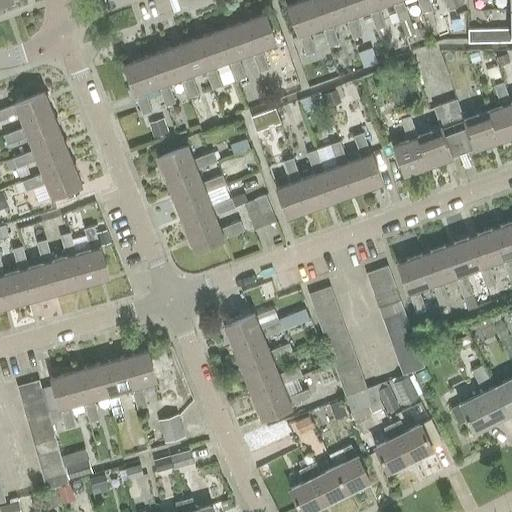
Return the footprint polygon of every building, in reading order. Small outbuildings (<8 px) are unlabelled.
[(308,30),(321,26),(311,0),(294,0),(287,3),(298,34),(306,54),(315,50),(308,30)] [(331,22),(344,17),(337,0),(311,0),(321,26),(322,25),(329,46),(339,42),(331,22)] [(355,13),(367,9),(363,0),(337,0),(344,17),(345,17),(352,37),(362,33),(355,13)] [(378,5),(390,0),(363,0),(367,9),(368,8),(376,28),(386,25),(378,5)] [(390,0),(391,0),(399,20),(409,16),(402,0),(390,0)] [(418,0),(423,11),(432,8),(429,0),(418,0)] [(444,0),(448,10),(462,5),(459,0),(444,0)] [(239,20),(250,51),(251,51),(258,71),(268,67),(261,47),(274,42),(276,42),(274,36),(265,11),(239,20)] [(238,56),(250,51),(239,20),(215,29),(226,60),(228,59),(235,79),(245,76),(238,56)] [(214,64),(226,60),(215,29),(192,37),(203,68),(204,68),(212,88),(222,84),(214,64)] [(510,43),(510,39),(509,29),(467,30),(467,44),(510,43)] [(378,36),(383,47),(393,43),(389,32),(378,36)] [(191,72),(203,68),(192,37),(169,46),(180,76),(181,76),(188,96),(198,93),(191,72)] [(168,81),(180,76),(169,46),(146,54),(157,85),(158,85),(165,105),(175,101),(168,81)] [(144,90),(157,85),(146,54),(123,63),(134,93),(142,113),(152,110),(144,90)] [(511,136),(511,107),(510,102),(503,82),(493,86),(500,106),(486,111),(497,142),(511,136)] [(327,106),(339,102),(334,89),(322,93),(327,106)] [(23,126),(53,114),(44,90),(13,103),(14,103),(0,108),(0,119),(17,113),(23,126)] [(405,104),(409,115),(427,109),(423,97),(405,104)] [(417,136),(427,167),(497,142),(486,111),(463,119),(456,99),(433,108),(440,128),(417,136)] [(399,119),(409,115),(405,104),(395,107),(399,119)] [(250,117),(254,128),(266,123),(262,112),(250,117)] [(32,149),(62,137),(53,114),(23,126),(3,134),(7,144),(27,136),(32,149)] [(427,167),(417,136),(409,116),(400,120),(407,140),(392,145),(404,176),(427,167)] [(167,133),(162,118),(147,123),(152,139),(167,133)] [(347,160),(358,191),(382,182),(371,151),(370,151),(363,131),(353,135),(361,155),(347,160)] [(12,158),(16,167),(36,159),(41,171),(71,159),(62,137),(32,149),(12,158)] [(245,139),(229,145),(233,155),(248,149),(245,139)] [(358,191),(347,160),(340,139),(330,143),(337,163),(324,168),(335,199),(358,191)] [(166,180),(197,168),(217,160),(213,150),(193,158),(187,144),(157,156),(166,180)] [(335,199),(324,168),(316,148),(306,151),(314,172),(300,177),(312,208),(335,199)] [(312,208),(300,177),(293,157),(283,160),(291,180),(276,186),(287,217),(312,208)] [(41,172),(21,180),(25,190),(45,182),(51,197),(82,185),(71,159),(41,171),(41,172)] [(175,203),(206,191),(226,183),(222,174),(202,181),(197,168),(166,180),(175,203)] [(184,226),(215,214),(235,206),(231,197),(211,204),(206,191),(175,203),(184,226)] [(274,220),(264,193),(242,202),(252,228),(274,220)] [(215,214),(184,226),(194,250),(224,238),(224,237),(244,229),(240,220),(220,228),(215,214)] [(511,258),(511,256),(511,221),(491,229),(502,260),(501,260),(509,280),(511,278),(511,258)] [(76,252),(83,284),(109,277),(100,245),(100,246),(94,225),(84,228),(89,248),(76,252)] [(488,265),(501,260),(502,260),(491,229),(467,237),(478,268),(485,288),(495,285),(488,265)] [(83,284),(76,252),(70,232),(60,234),(66,255),(52,259),(60,291),(83,284)] [(465,273),(478,268),(467,237),(444,246),(455,276),(455,277),(462,297),(472,293),(465,273)] [(60,291),(52,259),(46,238),(36,241),(42,262),(28,266),(36,298),(60,291)] [(36,298),(28,266),(22,245),(12,248),(18,269),(4,273),(12,304),(36,298)] [(441,281),(455,277),(455,276),(444,246),(421,254),(432,285),(431,285),(439,305),(448,302),(441,281)] [(418,290),(431,285),(432,285),(421,254),(396,263),(407,294),(408,293),(415,314),(425,310),(418,290)] [(0,308),(12,304),(4,273),(0,258),(0,308)] [(370,284),(391,277),(387,266),(366,273),(370,284)] [(374,296),(395,288),(391,277),(370,284),(374,296)] [(312,305),(333,298),(329,286),(308,294),(312,305)] [(377,307),(399,299),(395,288),(374,296),(377,307)] [(316,316),(337,309),(333,298),(312,305),(316,316)] [(381,318),(403,311),(399,299),(377,307),(381,318)] [(320,328),(341,320),(337,309),(316,316),(320,328)] [(385,330),(407,322),(403,311),(381,318),(385,330)] [(234,349),(264,337),(284,329),(280,319),(260,327),(254,312),(224,325),(234,349)] [(324,339),(345,332),(341,320),(320,328),(324,339)] [(389,341),(411,333),(407,322),(385,330),(389,341)] [(328,350),(349,343),(345,332),(324,339),(328,350)] [(393,352),(415,345),(411,333),(389,341),(393,352)] [(243,372),(273,360),(293,352),(289,342),(269,350),(264,337),(234,349),(243,372)] [(332,361),(353,354),(349,343),(328,350),(332,361)] [(397,363),(419,356),(415,345),(393,352),(397,363)] [(123,356),(131,387),(137,408),(147,405),(141,385),(157,380),(148,349),(123,356)] [(336,373),(357,365),(353,354),(332,361),(336,373)] [(118,391),(131,387),(123,356),(99,362),(107,394),(113,415),(123,412),(118,391)] [(419,356),(397,363),(401,375),(423,367),(419,356)] [(252,395),(282,383),(302,375),(299,365),(279,373),(273,360),(243,372),(252,395)] [(94,398),(107,394),(99,362),(75,369),(83,401),(89,421),(99,419),(94,398)] [(340,384),(361,377),(357,365),(336,373),(340,384)] [(483,365),(470,371),(477,384),(489,378),(483,365)] [(63,420),(65,428),(75,425),(70,405),(83,401),(75,369),(50,376),(59,408),(48,410),(49,414),(52,423),(63,420)] [(417,396),(407,374),(391,381),(401,403),(417,396)] [(511,376),(493,386),(508,415),(511,412),(511,376)] [(361,377),(340,384),(344,395),(365,388),(361,377)] [(20,397),(42,391),(39,379),(16,386),(20,397)] [(282,383),(252,395),(261,419),(292,406),(311,396),(308,388),(288,396),(282,383)] [(382,406),(375,385),(345,396),(350,411),(368,405),(370,411),(382,406)] [(397,410),(386,385),(378,389),(389,414),(397,410)] [(473,433),(508,415),(493,386),(449,409),(457,425),(466,421),(473,433)] [(23,409),(46,402),(42,391),(20,397),(23,409)] [(49,414),(48,410),(46,402),(23,409),(26,420),(49,414)] [(52,425),(52,423),(49,414),(26,420),(30,432),(52,425)] [(165,441),(183,435),(177,415),(159,420),(165,441)] [(391,423),(409,460),(417,457),(418,460),(433,453),(418,423),(404,430),(399,420),(391,423)] [(403,464),(409,460),(391,423),(383,427),(388,438),(374,445),(389,475),(404,467),(403,464)] [(33,443),(56,437),(52,425),(30,432),(33,443)] [(295,433),(271,440),(276,456),(299,449),(295,433)] [(36,455),(59,448),(56,437),(33,443),(36,455)] [(328,455),(333,465),(348,495),(363,487),(361,484),(369,480),(351,444),(328,455)] [(40,467),(62,460),(59,448),(36,455),(40,467)] [(190,449),(169,455),(174,469),(193,463),(190,449)] [(319,472),(310,454),(302,458),(307,467),(324,502),(332,499),(334,502),(348,495),(333,465),(319,472)] [(169,455),(153,460),(156,472),(172,468),(169,455)] [(68,478),(92,472),(89,459),(65,466),(68,478)] [(43,478),(65,472),(62,460),(40,467),(43,478)] [(124,468),(127,480),(143,476),(140,464),(124,468)] [(317,506),(324,502),(307,467),(299,471),(303,480),(289,488),(300,511),(313,511),(319,510),(317,506)] [(65,472),(43,478),(46,489),(69,483),(65,472)] [(92,489),(107,485),(104,475),(89,479),(92,489)] [(70,484),(57,487),(61,504),(74,500),(70,484)] [(59,504),(55,488),(43,491),(47,507),(59,504)] [(184,499),(187,511),(213,511),(212,504),(194,509),(191,497),(184,499)] [(187,511),(184,499),(174,502),(177,511),(187,511)] [(18,511),(16,502),(0,506),(0,511),(18,511)]
